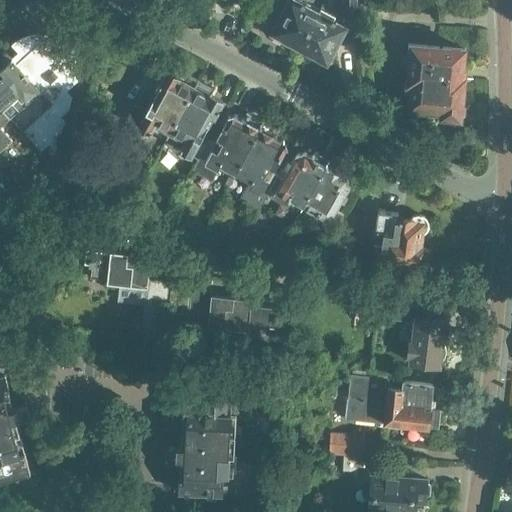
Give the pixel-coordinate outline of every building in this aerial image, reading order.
[(319,13),(318,13),(305,6),(306,3),(303,2),(302,4),(294,0),(290,0),(271,37),(284,44),(286,40),(300,47),(319,13)] [(343,0),(344,19),(357,19),(356,0),(343,0)] [(319,13),(300,47),(331,64),(337,52),(333,50),(345,26),(336,21),(337,20),(335,19),(336,16),(321,8),(318,13),(319,13)] [(0,106),(40,149),(47,142),(53,148),(63,139),(57,133),(66,126),(65,126),(67,124),(61,117),(70,109),(73,97),(76,93),(70,87),(79,78),(79,75),(79,71),(79,68),(78,65),(78,63),(78,61),(76,58),(75,55),(73,52),(71,48),(67,45),(65,43),(61,40),(58,38),(57,37),(40,33),(37,33),(32,34),(28,35),(25,36),(22,38),(19,39),(16,41),(14,43),(11,45),(19,52),(13,58),(7,52),(3,52),(0,55),(0,106)] [(462,77),(465,48),(408,43),(404,83),(411,83),(409,107),(433,110),(433,106),(443,107),(442,116),(461,118),(465,78),(465,77),(462,77)] [(169,132),(197,79),(181,71),(178,76),(166,70),(159,72),(155,79),(157,86),(159,87),(147,109),(140,106),(131,122),(151,132),(155,124),(169,132)] [(214,88),(197,79),(169,132),(184,140),(180,148),(199,158),(207,142),(202,139),(210,125),(209,124),(213,117),(215,118),(219,110),(219,111),(221,109),(220,108),(224,101),(211,95),(214,88)] [(40,149),(0,106),(0,164),(1,166),(29,160),(40,149)] [(236,171),(263,121),(247,112),(243,118),(235,114),(229,116),(223,127),(224,127),(216,142),(209,139),(207,142),(199,158),(195,163),(214,174),(221,162),(236,171)] [(268,192),(278,175),(272,172),(286,146),(284,140),(276,135),(279,129),(263,121),(236,171),(251,179),(242,196),(260,206),(268,192)] [(109,157),(88,149),(88,176),(109,176),(109,157)] [(283,177),(278,175),(268,192),(287,202),(300,209),(329,159),(315,151),(312,155),(305,151),(297,153),(283,177)] [(329,159),(300,209),(301,210),(304,204),(317,212),(314,218),(334,229),(344,212),(336,208),(350,184),(348,176),(341,172),(344,167),(329,159)] [(88,179),(74,179),(74,214),(88,214),(88,179)] [(20,185),(0,190),(0,201),(7,209),(20,206),(28,206),(32,187),(20,185)] [(7,209),(0,201),(0,220),(7,223),(23,220),(20,206),(7,209)] [(399,212),(383,210),(378,210),(374,233),(383,234),(382,244),(374,243),(371,264),(379,265),(379,266),(398,268),(398,266),(401,267),(401,265),(417,267),(418,264),(428,266),(430,249),(420,247),(421,244),(420,244),(421,235),(423,234),(425,232),(426,231),(427,229),(428,228),(429,225),(429,224),(428,222),(428,220),(426,218),(424,216),(423,215),(420,214),(418,214),(416,214),(414,215),(412,216),(411,218),(410,219),(398,217),(399,212)] [(357,239),(338,228),(318,262),(330,268),(332,264),(340,268),(357,239)] [(330,236),(322,231),(315,243),(324,248),(330,236)] [(222,255),(230,259),(234,252),(236,248),(228,243),(222,255)] [(240,244),(231,261),(244,262),(251,250),(240,244)] [(140,343),(143,344),(162,346),(167,308),(170,281),(150,278),(152,255),(122,252),(121,257),(118,256),(118,249),(116,249),(116,253),(86,249),(84,265),(91,266),(90,278),(106,280),(106,283),(117,285),(115,301),(144,304),(140,343)] [(212,295),(212,290),(191,288),(188,314),(208,316),(207,327),(248,331),(249,326),(275,329),(276,319),(278,319),(279,306),(239,302),(240,298),(212,295)] [(440,366),(440,362),(442,360),(444,358),(445,357),(446,355),(446,354),(446,352),(446,351),(446,350),(446,348),(445,347),(444,345),(443,343),(443,337),(444,338),(446,326),(445,326),(445,321),(426,319),(427,315),(429,303),(379,297),(378,310),(390,311),(389,316),(416,319),(413,342),(412,342),(410,357),(411,357),(410,362),(440,366)] [(183,309),(167,308),(162,346),(179,348),(183,309)] [(389,387),(390,385),(390,378),(351,374),(346,418),(385,421),(388,387),(389,387)] [(0,480),(31,472),(25,451),(16,420),(29,416),(26,405),(13,409),(10,397),(11,396),(5,375),(0,376),(0,480)] [(398,386),(390,385),(389,387),(388,387),(385,421),(389,426),(399,427),(403,424),(428,427),(429,425),(437,426),(439,410),(431,409),(431,408),(432,407),(433,401),(432,399),(433,383),(403,380),(403,381),(398,380),(398,386)] [(169,446),(168,457),(181,458),(180,471),(179,492),(208,494),(208,500),(209,500),(209,494),(218,494),(223,495),(223,475),(229,475),(231,414),(226,414),(227,395),(184,393),(183,414),(181,446),(169,446)] [(269,399),(248,398),(247,415),(259,416),(259,420),(267,420),(269,399)] [(330,432),(330,445),(329,452),(364,454),(365,433),(330,432)] [(350,456),(349,470),(356,470),(355,482),(372,483),(370,511),(416,511),(417,499),(425,500),(425,496),(429,494),(430,484),(426,482),(426,479),(367,475),(369,457),(350,456)]
